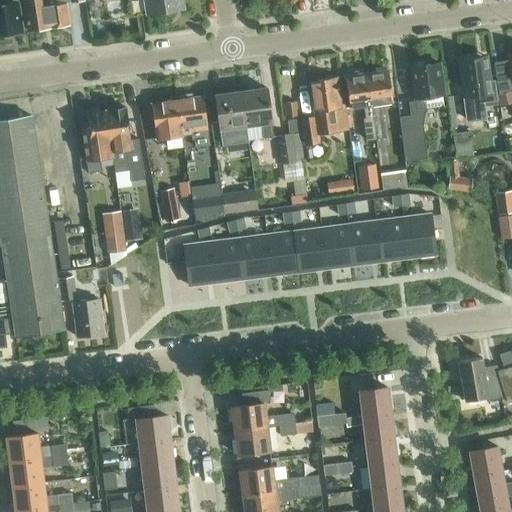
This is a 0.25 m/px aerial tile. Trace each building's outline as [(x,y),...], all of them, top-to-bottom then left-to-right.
[(0,0),(0,3),(0,6),(0,33),(11,32),(22,31),(18,3),(24,3),(23,0),(0,0)] [(25,0),(30,29),(70,23),(67,2),(78,0),(25,0)] [(185,0),(145,0),(148,13),(186,7),(185,0)] [(499,94),(497,94),(500,107),(511,102),(511,92),(511,91),(511,53),(510,54),(511,65),(511,80),(510,81),(508,61),(495,63),(499,94)] [(487,118),(485,103),(496,102),(494,84),(491,84),(488,61),(479,62),(478,59),(461,61),(469,120),(487,118)] [(424,157),(418,109),(428,108),(442,106),(444,103),(443,96),(444,95),(440,63),(426,65),(424,63),(420,63),(417,64),(415,67),(412,67),(416,101),(410,102),(412,115),(401,117),(399,101),(398,101),(405,162),(406,162),(406,157),(422,155),(423,157),(424,157)] [(388,71),(368,74),(373,113),(377,137),(385,136),(382,115),(381,113),(379,104),(393,102),(388,71)] [(373,113),(368,74),(346,77),(350,108),(364,106),(366,117),(363,117),(366,139),(377,137),(373,113)] [(302,119),(305,144),(320,142),(319,133),(349,129),(345,106),(342,107),(337,79),(312,82),(316,111),(317,117),(302,119)] [(268,87),(242,91),(245,113),(247,125),(261,123),(263,138),(274,137),(268,87)] [(242,90),(217,93),(219,113),(221,134),(222,143),(249,140),(247,125),(245,113),(242,90)] [(179,98),(178,99),(180,113),(183,134),(192,133),(193,139),(194,139),(196,147),(210,145),(208,130),(210,129),(207,113),(205,95),(193,96),(193,94),(179,95),(179,98)] [(181,137),(184,136),(183,134),(180,113),(178,99),(152,102),(157,137),(166,136),(167,145),(182,143),(181,137)] [(284,102),(286,117),(298,115),(296,101),(284,102)] [(114,155),(113,155),(116,171),(129,169),(131,180),(144,179),(142,161),(143,161),(140,137),(132,139),(127,106),(104,109),(105,113),(106,121),(111,121),(112,129),(110,130),(114,155)] [(100,157),(113,155),(114,155),(110,130),(112,129),(111,121),(106,121),(105,113),(104,109),(87,111),(89,126),(82,127),(88,171),(102,170),(100,157)] [(0,120),(0,231),(12,316),(15,332),(16,336),(64,329),(34,116),(0,120)] [(64,160),(78,159),(74,117),(60,118),(64,160)] [(289,119),(291,132),(278,134),(282,163),(303,161),(297,119),(289,119)] [(455,133),(458,153),(474,151),(471,131),(455,133)] [(448,189),(471,191),(473,177),(460,176),(458,159),(448,159),(450,175),(448,189)] [(374,164),(358,166),(362,188),(377,186),(374,164)] [(381,174),(381,175),(383,189),(406,186),(405,171),(381,174)] [(328,182),(329,195),(354,191),(352,179),(328,182)] [(225,215),(225,213),(222,193),(221,183),(190,187),(194,219),(225,215)] [(122,187),(123,198),(141,197),(140,186),(122,187)] [(180,219),(174,188),(160,190),(166,221),(180,219)] [(222,193),(225,213),(257,208),(254,189),(222,193)] [(511,189),(495,192),(496,205),(498,213),(511,211),(511,189)] [(408,193),(400,194),(402,205),(410,204),(408,193)] [(296,195),(291,196),(292,204),(308,202),(307,194),(296,195)] [(400,194),(392,195),(394,206),(402,205),(400,194)] [(353,201),(345,202),(347,214),(355,213),(353,201)] [(345,202),(337,204),(339,215),(347,214),(345,202)] [(59,207),(62,232),(71,231),(68,206),(59,207)] [(122,210),(126,241),(142,239),(138,208),(122,210)] [(299,210),(291,211),(293,222),(301,221),(299,210)] [(291,211),(283,212),(285,223),(293,222),(291,211)] [(432,214),(404,218),(409,256),(437,253),(432,214)] [(511,214),(498,217),(501,239),(511,236),(511,214)] [(243,217),(235,219),(238,230),(246,228),(243,217)] [(404,218),(376,221),(381,260),(409,256),(404,218)] [(235,219),(227,221),(230,232),(238,230),(235,219)] [(376,221),(349,225),(354,263),(381,260),(376,221)] [(104,225),(108,252),(126,250),(122,222),(104,225)] [(349,225),(321,228),(326,267),(354,263),(349,225)] [(209,226),(198,229),(200,237),(211,234),(209,226)] [(321,228),(294,232),(298,270),(326,267),(321,228)] [(294,232),(266,235),(271,274),(298,270),(294,232)] [(72,234),(63,235),(65,254),(74,253),(72,234)] [(266,235),(238,239),(243,277),(271,274),(266,235)] [(238,239),(211,242),(216,281),(243,277),(238,239)] [(211,242),(183,246),(188,284),(216,281),(211,242)] [(58,278),(62,300),(76,298),(72,276),(58,278)] [(73,303),(77,336),(104,333),(100,299),(73,303)] [(12,316),(0,317),(0,343),(6,342),(5,334),(15,332),(12,316)] [(511,349),(500,353),(505,368),(500,369),(499,369),(507,395),(509,401),(511,400),(511,349)] [(481,357),(459,361),(466,400),(488,396),(489,401),(506,395),(507,395),(499,369),(500,369),(498,364),(497,364),(484,367),(483,357),(481,357)] [(389,386),(360,390),(362,400),(363,414),(391,411),(389,386)] [(232,405),(235,430),(268,426),(268,425),(279,424),(279,425),(296,423),(294,412),(266,415),(265,402),(270,401),(268,389),(243,391),(245,404),(232,405)] [(317,415),(318,415),(335,413),(334,402),(316,405),(317,415)] [(137,421),(140,444),(170,440),(168,415),(156,417),(155,406),(128,409),(130,422),(137,421)] [(366,439),(394,436),(391,411),(363,414),(346,417),(319,420),(320,426),(346,423),(346,427),(364,425),(366,439)] [(318,415),(319,420),(346,417),(346,412),(335,413),(318,415)] [(297,433),(296,423),(279,425),(280,435),(297,433)] [(268,426),(235,430),(238,453),(270,449),(268,426)] [(5,435),(8,461),(67,455),(66,443),(39,447),(37,431),(5,435)] [(98,432),(100,445),(110,444),(108,431),(98,432)] [(369,464),(397,460),(394,436),(366,439),(369,464)] [(140,444),(142,467),(173,464),(170,440),(140,444)] [(497,445),(471,450),(475,473),(502,469),(497,445)] [(115,451),(100,453),(102,467),(117,464),(116,459),(115,451)] [(8,461),(11,487),(43,483),(41,467),(68,464),(67,455),(8,461)] [(127,458),(116,459),(117,464),(117,468),(128,466),(127,458)] [(372,489),(400,486),(397,460),(369,464),(372,489)] [(323,465),(323,470),(351,467),(350,461),(323,465)] [(142,467),(145,489),(176,485),(173,464),(142,467)] [(240,470),(243,493),(304,486),(302,475),(274,479),(273,466),(240,470)] [(351,467),(323,470),(324,475),(352,472),(351,467)] [(113,469),(102,471),(105,489),(118,487),(115,470),(114,470),(113,469)] [(475,473),(480,499),(506,495),(511,493),(511,481),(504,483),(502,469),(475,473)] [(11,487),(14,511),(46,507),(46,506),(58,504),(59,510),(58,511),(74,511),(73,503),(72,493),(45,496),(43,483),(11,487)] [(304,486),(243,493),(245,511),(278,511),(277,499),(322,494),(320,484),(304,486)] [(145,489),(148,511),(167,511),(179,511),(176,485),(145,489)] [(374,511),(376,511),(403,509),(400,486),(372,489),(374,511)] [(480,499),(482,511),(511,511),(511,507),(509,509),(506,495),(480,499)] [(120,511),(119,500),(108,502),(109,511),(120,511)]
